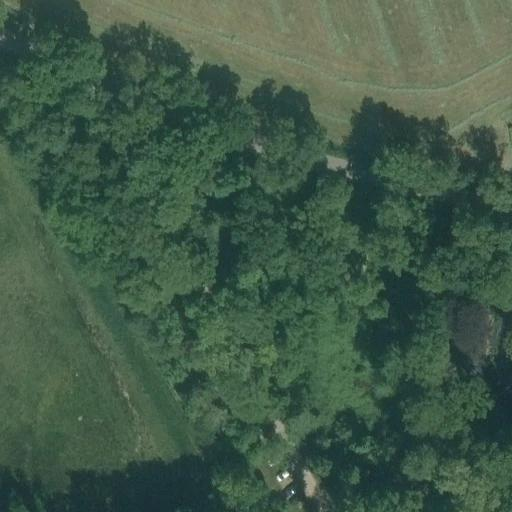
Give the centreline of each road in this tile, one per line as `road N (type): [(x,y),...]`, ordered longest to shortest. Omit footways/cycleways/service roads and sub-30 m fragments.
road 1 (unclassified): [(0,38),(243,139),(511,211)]
road 2 (unclassified): [(322,511),(108,134),(103,90)]
